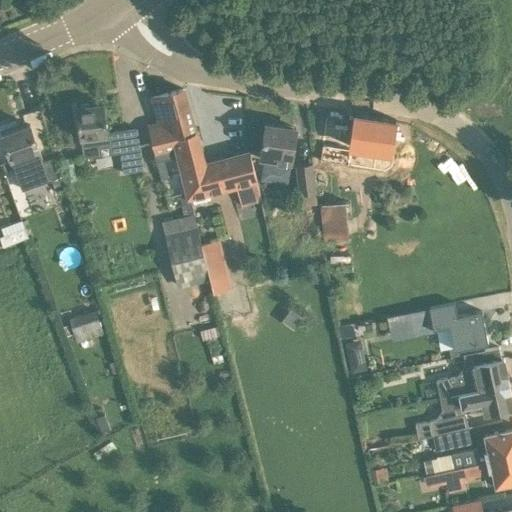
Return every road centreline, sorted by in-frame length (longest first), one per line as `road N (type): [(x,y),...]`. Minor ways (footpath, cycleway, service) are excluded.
road 1 (unclassified): [(511,207),(485,150),(447,118),(415,105),(223,80),(184,64),(118,4)]
road 2 (tertiary): [(0,56),(118,4)]
